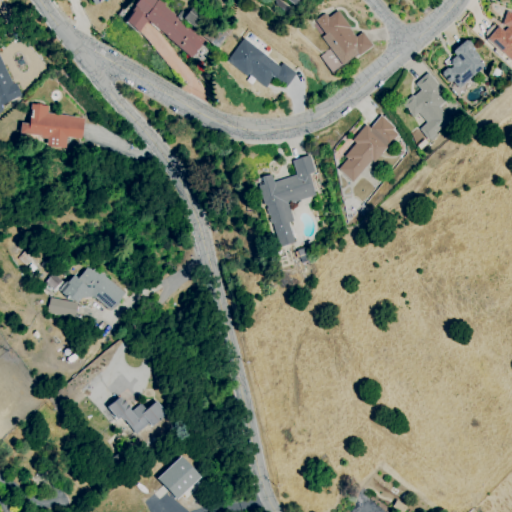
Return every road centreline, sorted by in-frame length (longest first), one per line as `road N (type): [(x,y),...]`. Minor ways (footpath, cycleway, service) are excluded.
road 1 (tertiary): [(41,0),(186,188),(274,511)]
road 2 (residential): [(73,46),(213,119),(260,130),(334,110),(457,0)]
